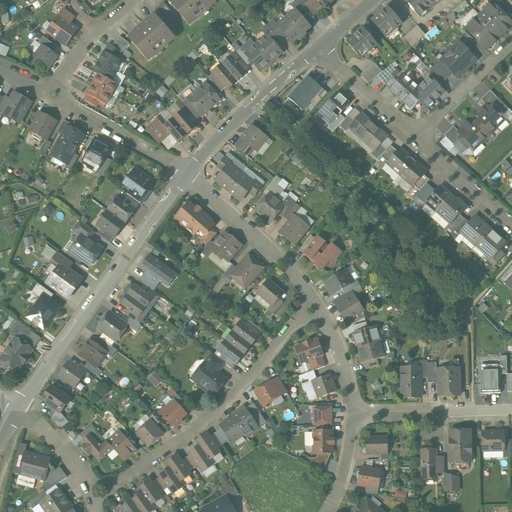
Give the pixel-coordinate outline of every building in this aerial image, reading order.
[(215,3),(211,0),(173,0),(170,3),(190,25),(197,19),(197,17),(205,10),(208,10),(215,3)] [(306,5),(301,0),(293,0),(295,1),(302,9),(306,5)] [(319,0),(301,0),(306,5),(314,14),(324,5),(319,0)] [(404,0),(410,7),(414,11),(420,18),(440,0),(404,0)] [(307,15),(302,9),(295,1),(290,5),(295,11),(302,19),(307,15)] [(159,7),(167,16),(171,12),(163,3),(159,7)] [(492,4),(479,16),(499,37),(511,25),(511,24),(503,15),(492,4)] [(162,20),(167,16),(159,7),(154,11),(162,20)] [(387,8),(372,21),(386,38),(401,24),(387,8)] [(64,10),(59,16),(69,24),(74,17),(64,10)] [(302,19),(295,11),(286,19),(302,37),(306,34),(304,33),(310,28),(302,19)] [(511,15),(507,11),(503,15),(511,24),(511,15)] [(69,24),(59,16),(52,26),(53,26),(48,33),(65,46),(77,30),(69,24)] [(479,16),(466,29),(477,41),(487,50),(499,37),(479,16)] [(148,20),(145,23),(164,45),(167,46),(174,39),(154,17),(149,21),(148,20)] [(302,37),(286,19),(277,26),(277,27),(284,36),(291,44),(297,39),(298,41),(302,37)] [(278,41),(284,36),(277,27),(277,26),(273,21),(267,27),(278,41)] [(145,23),(136,30),(156,53),(164,45),(145,23)] [(274,45),(278,41),(267,27),(262,31),(266,37),(267,36),(274,45)] [(425,36),(417,27),(403,38),(411,47),(425,36)] [(362,29),(347,42),(361,59),(377,46),(362,29)] [(136,30),(133,33),(134,34),(129,38),(148,61),(156,55),(156,53),(136,30)] [(274,45),(267,36),(266,37),(256,46),(270,62),(281,53),(274,45)] [(43,46),(53,54),(58,48),(43,37),(39,44),(42,47),(43,46)] [(112,46),(120,52),(122,54),(129,44),(119,37),(112,46)] [(463,47),(455,39),(446,48),(467,70),(476,60),(471,56),(463,47)] [(463,47),(471,56),(478,50),(473,45),(470,41),(463,47)] [(477,41),(473,45),(478,50),(482,54),(487,50),(477,41)] [(105,53),(116,59),(120,52),(112,46),(110,45),(105,53)] [(53,54),(43,46),(42,47),(32,61),(45,71),(56,57),(53,54)] [(270,62),(256,46),(246,54),(245,55),(253,63),(260,71),(270,62)] [(467,70),(446,48),(436,57),(440,61),(453,74),(457,79),(467,70)] [(248,67),(253,63),(245,55),(246,54),(241,49),(236,53),(246,64),(248,67)] [(105,53),(104,53),(99,62),(116,72),(122,62),(116,59),(105,53)] [(241,68),(246,64),(236,53),(232,57),(241,68)] [(241,68),(232,57),(222,65),(237,82),(246,74),(241,68)] [(437,76),(443,83),(453,74),(440,61),(431,70),(437,76)] [(116,72),(99,62),(93,72),(98,75),(111,82),(116,72)] [(382,73),(374,64),(361,75),(368,85),(377,77),(382,73)] [(237,82),(222,65),(212,73),(214,75),(225,88),(227,90),(237,82)] [(382,73),(377,77),(385,86),(394,78),(390,74),(395,70),(390,65),(382,73)] [(511,68),(510,69),(510,75),(507,78),(508,79),(506,81),(502,85),(507,90),(507,91),(508,91),(511,95),(511,68)] [(111,82),(98,75),(93,85),(110,95),(116,85),(111,82)] [(220,92),(225,88),(214,75),(209,79),(210,80),(218,90),(220,92)] [(323,89),(308,76),(288,98),(303,112),(311,103),(323,89)] [(418,89),(403,76),(396,83),(389,90),(412,110),(417,104),(420,104),(426,110),(444,92),(441,89),(432,81),(430,78),(418,89)] [(437,76),(432,81),(441,89),(445,85),(443,83),(437,76)] [(214,94),(218,90),(210,80),(205,84),(214,94)] [(214,94),(205,84),(196,92),(211,108),(220,100),(214,94)] [(110,95),(93,85),(87,95),(99,102),(105,105),(110,95)] [(328,94),(323,89),(311,103),(316,107),(328,94)] [(486,106),(490,109),(493,105),(494,106),(499,101),(490,91),(480,101),(486,106)] [(201,116),(211,108),(196,92),(187,99),(201,116)] [(31,103),(14,93),(7,105),(2,114),(3,115),(17,123),(21,121),(31,103)] [(349,104),(337,93),(317,115),(330,126),(339,115),(349,104)] [(99,102),(87,95),(84,100),(96,107),(99,102)] [(197,120),(201,116),(187,99),(183,104),(192,114),(197,120)] [(188,118),(192,114),(183,104),(180,101),(176,105),(181,112),(182,111),(188,118)] [(493,105),(490,109),(486,106),(482,110),(483,111),(478,116),(480,119),(476,123),(488,136),(497,128),(493,125),(503,115),(494,106),(493,105)] [(181,112),(173,119),(187,136),(196,128),(188,118),(182,111),(181,112)] [(56,122),(38,112),(28,131),(46,141),(56,122)] [(330,126),(328,129),(333,133),(338,126),(344,120),(339,115),(330,126)] [(374,126),(361,115),(355,122),(349,129),(361,140),(374,126)] [(346,133),(349,129),(355,122),(348,116),(338,126),(346,133)] [(164,127),(158,120),(147,130),(159,144),(170,135),(178,144),(187,136),(173,119),(164,127)] [(57,133),(62,136),(67,127),(68,127),(70,125),(64,121),(57,133)] [(476,123),(471,127),(469,125),(464,130),(462,129),(458,133),(461,137),(458,140),(458,141),(467,150),(477,141),(480,144),(488,136),(476,123)] [(267,139),(251,126),(241,140),(253,149),(257,152),(267,139)] [(386,137),(374,126),(361,140),(373,151),(374,151),(380,145),(386,137)] [(68,127),(67,127),(62,136),(53,153),(68,161),(69,162),(73,154),(83,136),(68,127)] [(461,137),(458,133),(453,127),(444,136),(453,146),(458,141),(458,140),(461,137)] [(100,141),(97,140),(94,140),(83,160),(84,163),(87,165),(90,164),(90,163),(99,168),(105,158),(110,149),(109,146),(107,145),(104,146),(100,144),(100,141)] [(253,149),(241,140),(235,148),(246,157),(253,149)] [(51,144),(46,141),(39,153),(44,156),(51,144)] [(387,151),(380,145),(374,151),(373,151),(370,155),(377,161),(381,157),(387,151)] [(391,147),(387,151),(381,157),(387,163),(397,152),(391,147)] [(413,161),(399,149),(397,152),(387,163),(386,163),(399,175),(413,161)] [(78,157),(73,154),(69,162),(68,161),(64,168),(70,171),(78,157)] [(112,162),(105,158),(99,168),(96,173),(104,178),(112,162)] [(223,172),(229,164),(230,165),(232,163),(226,158),(217,168),(223,172)] [(426,173),(413,161),(399,175),(413,187),(414,186),(423,176),(426,173)] [(230,165),(229,164),(223,172),(215,181),(224,189),(225,187),(229,190),(242,175),(230,165)] [(153,182),(136,169),(124,184),(132,189),(127,195),(129,197),(139,204),(141,205),(149,195),(146,192),(153,182)] [(253,184),(242,175),(229,190),(233,193),(231,195),(240,202),(248,192),(254,185),(253,184)] [(429,181),(423,176),(414,186),(420,192),(429,181)] [(279,183),(274,179),(267,188),(271,192),(270,194),(277,200),(284,191),(277,186),(279,183)] [(254,185),(248,192),(253,197),(261,187),(255,182),(253,184),(254,185)] [(430,199),(438,190),(429,182),(421,191),(430,199)] [(430,199),(425,203),(436,212),(438,210),(450,196),(440,187),(438,190),(430,199)] [(270,194),(255,212),(261,217),(263,218),(268,223),(270,224),(278,213),(285,205),(283,204),(277,200),(270,194)] [(450,196),(438,210),(443,214),(441,216),(449,223),(450,224),(458,215),(459,216),(460,216),(466,209),(461,204),(460,206),(457,203),(458,201),(457,201),(456,202),(450,196)] [(129,197),(125,203),(135,210),(139,204),(129,197)] [(285,205),(278,213),(284,217),(295,204),(288,198),(283,204),(285,205)] [(122,203),(116,199),(108,211),(125,224),(135,210),(125,203),(122,203)] [(195,209),(189,204),(177,218),(182,222),(183,221),(189,226),(186,229),(194,236),(199,230),(205,235),(210,229),(207,226),(211,221),(201,212),(198,215),(193,211),(195,209)] [(295,204),(284,217),(289,222),(293,216),(294,217),(301,209),(295,204)] [(114,238),(125,224),(108,211),(97,226),(101,229),(114,238)] [(464,220),(460,216),(459,216),(458,215),(450,224),(449,223),(446,228),(452,233),(454,231),(464,220)] [(294,217),(293,216),(289,222),(279,234),(295,246),(309,229),(294,217)] [(490,230),(475,217),(469,223),(462,232),(463,232),(459,235),(455,240),(459,244),(462,241),(472,250),(477,245),(490,230)] [(465,219),(464,220),(454,231),(459,235),(463,232),(462,232),(469,223),(465,219)] [(81,236),(88,241),(94,233),(80,222),(73,231),(81,236)] [(110,244),(114,238),(101,229),(97,234),(110,244)] [(217,234),(210,229),(205,235),(200,241),(206,247),(209,242),(217,234)] [(490,230),(477,245),(490,256),(487,260),(494,267),(504,256),(498,250),(504,242),(490,230)] [(232,240),(225,234),(214,246),(210,250),(211,251),(220,259),(222,257),(227,261),(240,246),(232,239),(232,240)] [(24,238),(26,249),(34,247),(32,236),(24,238)] [(88,241),(81,236),(79,238),(77,239),(74,242),(75,245),(77,247),(71,255),(80,262),(83,261),(90,266),(91,265),(94,264),(96,261),(96,258),(102,250),(88,241)] [(300,250),(304,254),(316,240),(311,236),(300,250)] [(325,243),(318,237),(316,240),(304,254),(311,261),(312,259),(317,262),(314,265),(321,271),(329,260),(333,263),(341,252),(331,244),(328,248),(324,244),(325,243)] [(214,246),(209,242),(206,247),(200,253),(205,257),(211,251),(210,250),(214,246)] [(50,263),(57,268),(60,265),(67,271),(72,263),(58,253),(50,263)] [(177,275),(149,255),(140,268),(148,274),(145,278),(157,287),(160,283),(162,284),(168,288),(177,275)] [(237,269),(230,276),(234,279),(245,289),(263,268),(248,255),(237,269)] [(67,271),(60,265),(57,268),(47,283),(68,299),(81,281),(67,271)] [(237,269),(232,265),(220,279),(228,285),(234,279),(230,276),(237,269)] [(346,271),(324,284),(327,288),(326,289),(331,296),(342,289),(353,283),(346,271)] [(153,292),(157,287),(145,278),(141,283),(147,287),(153,292)] [(342,289),(345,295),(350,292),(360,286),(356,280),(353,283),(342,289)] [(283,294),(268,281),(258,293),(272,305),(272,306),(278,299),(283,294)] [(32,293),(41,299),(43,296),(49,301),(53,295),(38,285),(32,293)] [(143,293),(134,286),(129,287),(127,289),(127,292),(126,294),(149,311),(152,306),(152,304),(154,300),(143,292),(143,293)] [(147,287),(143,292),(154,300),(157,300),(159,297),(153,292),(147,287)] [(337,306),(353,297),(350,292),(345,295),(334,301),(337,306)] [(149,311),(126,294),(124,296),(121,297),(120,299),(121,304),(130,311),(140,319),(143,315),(146,315),(149,311)] [(49,301),(43,296),(41,299),(28,316),(34,321),(33,322),(43,330),(59,308),(49,301)] [(337,306),(336,307),(338,311),(340,310),(346,321),(363,312),(358,303),(359,300),(357,297),(354,296),(353,297),(337,306)] [(283,303),(278,299),(272,306),(272,305),(268,310),(273,314),(283,303)] [(126,316),(138,325),(141,322),(140,319),(130,311),(126,316)] [(121,321),(109,312),(106,316),(104,317),(103,319),(103,321),(97,329),(103,334),(115,342),(116,343),(128,326),(121,321)] [(125,315),(121,321),(128,326),(132,328),(131,329),(137,333),(141,327),(138,325),(126,316),(125,315)] [(7,333),(15,338),(32,351),(40,339),(16,321),(7,333)] [(246,327),(240,322),(233,332),(250,346),(258,336),(257,335),(246,327)] [(250,322),(246,327),(257,335),(261,331),(250,322)] [(353,326),(355,333),(368,329),(366,323),(353,326)] [(355,333),(353,333),(355,341),(356,341),(358,348),(357,348),(357,349),(380,342),(376,327),(368,329),(355,333)] [(250,346),(233,332),(225,341),(243,355),(250,346)] [(102,341),(111,347),(115,342),(103,334),(100,339),(102,341)] [(32,351),(15,338),(0,358),(0,359),(17,372),(22,364),(23,365),(29,358),(27,357),(32,351)] [(98,347),(89,341),(78,355),(88,363),(96,368),(106,354),(107,354),(98,347)] [(102,341),(98,347),(107,354),(106,354),(112,358),(117,351),(111,347),(102,341)] [(243,355),(225,341),(218,351),(224,356),(234,364),(235,365),(243,355)] [(310,343),(308,342),(305,343),(304,345),(296,348),(300,360),(305,362),(309,360),(321,356),(322,355),(317,341),(310,343)] [(380,342),(357,349),(358,349),(360,356),(359,356),(361,364),(363,364),(377,360),(385,358),(380,342)] [(216,373),(224,364),(220,360),(212,354),(204,364),(216,373)] [(230,369),(234,364),(224,356),(220,360),(224,364),(230,369)] [(321,356),(309,360),(313,371),(325,367),(321,356)] [(378,366),(377,360),(363,364),(366,370),(378,366)] [(77,369),(68,363),(58,376),(74,388),(84,375),(77,370),(77,369)] [(96,368),(88,363),(85,368),(92,373),(98,377),(99,378),(102,373),(96,368)] [(216,373),(204,364),(197,373),(202,377),(197,383),(199,384),(199,388),(203,387),(205,389),(205,392),(208,392),(209,393),(211,391),(215,394),(218,390),(217,389),(224,380),(216,373)] [(436,364),(427,364),(427,379),(427,382),(438,382),(438,369),(436,370),(436,364)] [(84,375),(88,378),(92,373),(85,368),(81,365),(77,370),(84,375)] [(451,365),(449,367),(449,369),(438,369),(438,382),(438,397),(460,396),(459,367),(457,365),(451,365)] [(500,367),(480,367),(480,394),(500,394),(500,367)] [(420,368),(401,369),(401,398),(421,398),(420,379),(420,368)] [(316,380),(313,371),(299,376),(302,385),(312,381),(316,380)] [(94,382),(98,377),(92,373),(88,378),(94,382)] [(156,388),(163,381),(155,373),(147,379),(156,388)] [(316,380),(312,381),(318,398),(336,392),(329,375),(316,380)] [(279,378),(254,392),(262,406),(265,407),(270,405),(270,402),(287,393),(279,378)] [(141,386),(141,385),(138,384),(131,391),(138,398),(141,395),(138,392),(143,388),(141,386)] [(70,399),(52,387),(43,398),(47,401),(46,403),(57,411),(60,413),(70,399)] [(174,402),(183,411),(188,407),(175,393),(171,397),(174,402)] [(126,409),(133,403),(127,397),(120,403),(126,409)] [(174,402),(169,407),(167,405),(159,412),(169,424),(171,423),(175,427),(178,425),(176,423),(186,415),(183,411),(174,402)] [(252,420),(244,409),(241,408),(238,411),(238,414),(232,417),(244,435),(246,437),(252,433),(253,433),(255,433),(257,431),(258,429),(258,430),(258,429),(267,423),(260,414),(252,420)] [(331,425),(331,408),(319,408),(319,414),(313,414),(313,426),(331,425)] [(60,413),(57,411),(51,420),(57,427),(61,427),(62,429),(69,423),(60,413)] [(150,421),(156,427),(160,423),(152,414),(148,418),(150,421)] [(232,417),(220,426),(223,430),(230,440),(232,443),(244,435),(232,417)] [(156,427),(150,421),(136,433),(148,447),(163,435),(156,427)] [(119,433),(124,438),(129,434),(119,423),(114,428),(118,433),(119,433)] [(80,435),(84,440),(91,434),(93,436),(97,432),(91,426),(80,435)] [(223,430),(214,436),(222,446),(230,440),(223,430)] [(470,431),(449,431),(450,463),(458,463),(458,469),(460,471),(467,471),(469,469),(469,463),(471,463),(470,431)] [(331,432),(314,432),(314,433),(307,433),(306,435),(306,445),(308,446),(314,446),(314,454),(317,454),(331,453),(331,446),(333,446),(334,444),(334,441),(333,440),(331,440),(331,432)] [(503,432),(482,433),(483,452),(484,451),(484,449),(490,449),(490,451),(503,451),(504,451),(503,441),(503,432)] [(124,438),(119,433),(118,433),(107,443),(113,450),(123,461),(135,451),(124,438)] [(93,436),(91,434),(84,440),(80,444),(90,455),(92,453),(99,462),(107,455),(106,454),(111,449),(112,450),(113,450),(107,443),(105,441),(101,445),(93,436)] [(209,439),(207,436),(197,443),(200,448),(210,461),(220,454),(217,450),(209,439)] [(214,436),(209,439),(217,450),(222,446),(214,436)] [(387,438),(366,438),(366,455),(387,454),(387,438)] [(19,475),(25,453),(27,446),(20,444),(12,474),(19,475)] [(200,448),(190,455),(198,466),(203,473),(213,466),(210,461),(200,448)] [(429,452),(427,450),(424,450),(422,452),(422,461),(420,463),(420,466),(422,468),(422,479),(436,478),(436,474),(436,458),(436,454),(429,454),(429,452)] [(40,458),(34,456),(35,456),(25,453),(19,475),(44,482),(47,471),(50,460),(40,457),(40,458)] [(331,453),(317,454),(317,457),(316,459),(309,459),(307,464),(323,472),(331,453)] [(190,455),(186,459),(193,469),(198,466),(190,455)] [(444,457),(436,458),(436,474),(444,474),(444,457)] [(180,462),(178,458),(167,465),(171,470),(180,483),(190,476),(188,473),(180,462)] [(186,459),(180,462),(188,473),(193,469),(186,459)] [(52,472),(47,471),(44,482),(43,486),(48,491),(66,478),(59,468),(52,472)] [(378,471),(360,468),(357,486),(366,487),(375,489),(378,471)] [(180,483),(171,470),(161,477),(168,488),(173,495),(184,488),(180,483)] [(458,478),(444,474),(445,492),(458,492),(458,478)] [(161,477),(156,481),(163,491),(168,488),(161,477)] [(151,484),(148,479),(143,482),(145,484),(138,488),(140,491),(151,506),(162,499),(151,484)] [(156,481),(151,484),(162,499),(167,496),(163,491),(156,481)] [(225,498),(227,502),(239,496),(230,481),(220,488),(225,498)] [(48,498),(40,504),(40,505),(45,511),(59,511),(69,505),(60,490),(48,498)] [(151,506),(140,491),(136,494),(137,496),(131,500),(131,501),(139,511),(153,511),(155,511),(151,506)] [(40,504),(48,498),(45,493),(29,504),(32,510),(40,505),(40,504)] [(139,511),(131,501),(131,500),(130,498),(125,502),(126,504),(121,507),(120,505),(119,506),(123,511),(139,511)] [(225,498),(204,510),(205,511),(232,511),(227,502),(225,498)] [(381,511),(367,500),(356,511),(381,511)]
